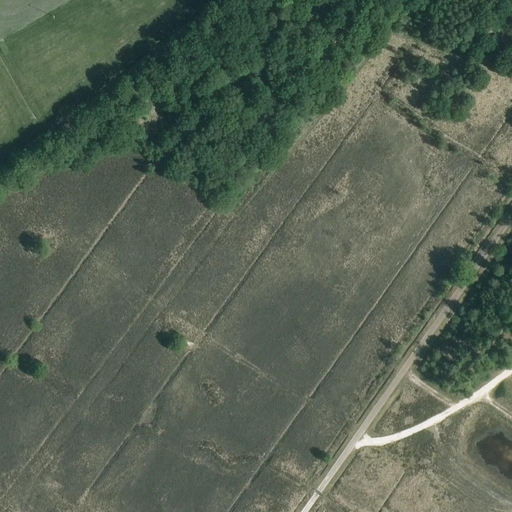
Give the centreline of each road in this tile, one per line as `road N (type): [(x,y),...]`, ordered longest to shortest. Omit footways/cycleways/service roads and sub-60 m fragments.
road 1 (track): [(304,511),(511,216)]
road 2 (track): [(403,369),(456,408),(480,392),(511,415)]
road 3 (track): [(341,458),(456,408)]
